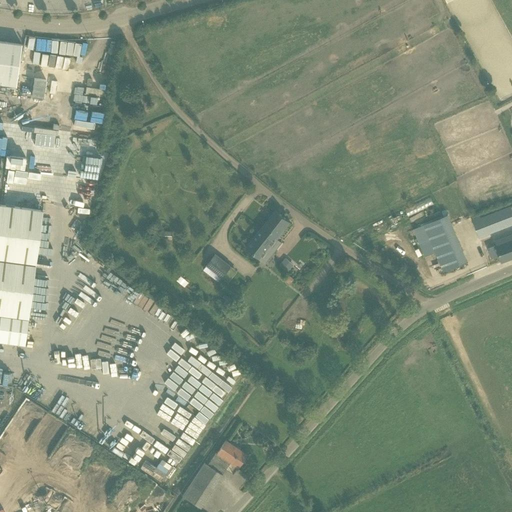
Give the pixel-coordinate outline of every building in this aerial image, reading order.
[(0,84),(15,86),(21,45),(0,41),(0,84)] [(31,67),(50,70),(52,58),(33,55),(31,67)] [(0,259),(35,264),(42,210),(0,204),(0,259)] [(479,237),(511,224),(511,209),(511,206),(480,218),(480,216),(472,219),(479,237)] [(275,211),(260,230),(275,242),(270,248),(272,249),(276,252),(283,243),(277,239),(290,222),(275,211)] [(423,225),(435,253),(438,262),(442,271),(467,260),(448,214),(423,225)] [(246,247),(261,260),(270,248),(275,242),(260,230),(246,247)] [(501,262),(511,258),(511,234),(494,241),(501,262)] [(231,267),(215,255),(207,265),(222,277),(231,267)] [(35,264),(0,259),(0,341),(24,344),(35,264)] [(285,259),(280,265),(288,272),(293,266),(285,259)] [(199,509),(202,504),(229,462),(237,468),(246,455),(224,440),(216,453),(215,452),(206,465),(204,463),(182,497),(199,509)] [(160,463),(154,471),(163,477),(169,469),(160,463)]
